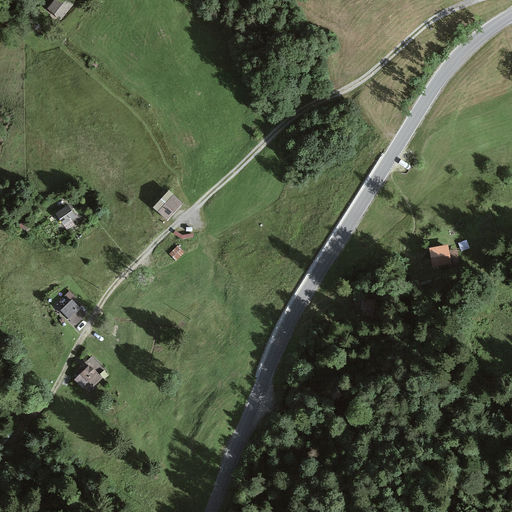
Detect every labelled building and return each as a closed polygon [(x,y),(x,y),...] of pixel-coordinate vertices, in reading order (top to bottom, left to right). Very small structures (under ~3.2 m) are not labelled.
[(72,4),(66,0),(56,0),(50,9),(61,17),(72,4)] [(181,204),(166,192),(155,205),(170,217),(181,204)] [(68,206),(57,213),(64,223),(75,216),(68,206)] [(446,246),(430,249),(434,269),(459,264),(457,251),(448,253),(446,246)] [(85,314),(73,301),(63,310),(75,323),(85,314)] [(103,380),(90,366),(82,374),(95,388),(103,380)]
